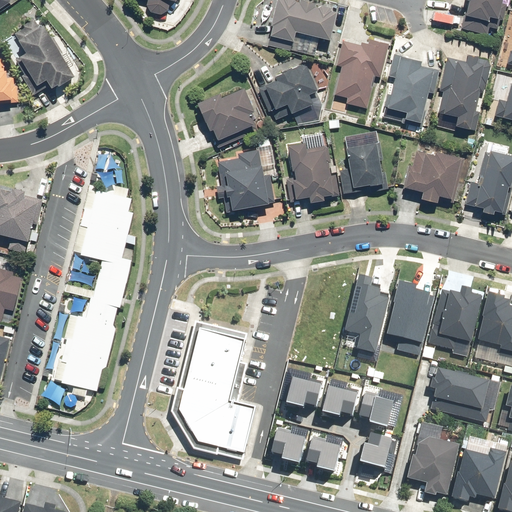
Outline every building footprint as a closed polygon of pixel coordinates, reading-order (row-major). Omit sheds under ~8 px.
[(0,0),(0,8),(12,0),(0,0)] [(146,0),(145,9),(173,16),(176,0),(146,0)] [(277,0),(272,24),(273,24),(271,33),(296,39),(298,30),(332,38),(339,8),(334,7),(332,4),(323,2),(320,4),(317,3),(317,0),(277,0)] [(467,13),(463,28),(489,35),(491,26),(499,28),(502,18),(501,18),(505,0),(472,0),(473,0),(469,14),(467,13)] [(60,83),(76,74),(45,22),(40,25),(35,17),(23,24),(24,27),(16,32),(21,40),(22,40),(28,51),(22,54),(16,58),(25,73),(23,74),(35,93),(42,89),(52,83),(53,86),(59,82),(60,83)] [(368,108),(376,75),(382,76),(391,42),(370,37),(369,42),(362,40),(362,43),(343,39),(337,64),(342,66),(335,94),(348,97),(347,102),(368,108)] [(337,54),(326,51),(324,59),(335,61),(337,54)] [(424,58),(395,51),(390,75),(395,77),(388,106),(407,110),(406,117),(422,120),(425,109),(430,110),(432,102),(427,101),(429,92),(434,93),(440,69),(422,64),(424,58)] [(4,55),(0,54),(0,98),(11,97),(12,102),(20,101),(18,84),(16,85),(15,76),(9,77),(8,68),(6,68),(4,55)] [(482,88),(487,89),(492,66),(489,60),(481,58),(481,56),(471,54),(471,57),(468,56),(467,61),(449,57),(441,90),(445,91),(440,112),(460,117),(458,125),(473,128),(482,88)] [(278,78),(258,86),(270,112),(272,111),(276,120),(293,112),(316,102),(312,92),(321,88),(308,59),(294,66),(294,64),(283,69),(283,70),(276,73),(278,78)] [(256,109),(246,85),(223,94),(221,90),(198,100),(210,129),(214,128),(220,143),(258,127),(251,111),(256,109)] [(500,98),(496,114),(505,117),(506,115),(511,117),(511,85),(508,100),(500,98)] [(332,109),(345,112),(346,106),(334,103),(332,109)] [(341,127),(340,118),(330,120),(331,128),(341,127)] [(380,139),(378,129),(345,135),(351,166),(340,168),(344,193),(379,187),(379,190),(390,188),(387,170),(384,170),(382,159),(385,159),(381,139),(380,139)] [(334,165),(330,143),(309,147),(307,139),(289,142),(294,169),(295,168),(297,176),(287,178),(291,200),(297,199),(310,197),(311,201),(327,198),(326,194),(331,193),(331,197),(342,195),(336,164),(334,165)] [(455,197),(465,153),(437,147),(436,152),(417,148),(414,164),(410,163),(405,185),(424,189),(423,196),(439,200),(441,194),(455,197)] [(266,173),(261,148),(238,152),(239,156),(217,160),(222,184),(217,185),(220,198),(224,197),(227,211),(267,203),(277,201),(271,172),(266,173)] [(511,184),(511,153),(492,148),(491,152),(486,150),(480,175),(482,176),(480,182),(472,180),(467,203),(481,206),(481,205),(486,206),(485,209),(495,212),(496,208),(504,210),(510,184),(511,184)] [(130,210),(133,197),(128,196),(130,188),(116,184),(114,192),(98,188),(101,177),(99,176),(99,173),(93,172),(91,179),(96,180),(95,182),(97,182),(95,188),(90,187),(75,250),(82,252),(82,253),(103,258),(96,290),(68,283),(66,290),(91,297),(87,315),(79,313),(79,315),(71,313),(64,338),(67,339),(63,358),(60,358),(55,378),(63,380),(63,381),(75,384),(73,393),(86,396),(88,387),(98,390),(104,367),(108,365),(117,327),(114,324),(120,306),(121,306),(133,258),(124,256),(127,241),(135,243),(137,235),(129,234),(135,211),(130,210)] [(12,187),(0,183),(0,231),(12,235),(9,249),(27,253),(31,239),(35,222),(38,223),(44,197),(27,193),(28,187),(13,184),(12,187)] [(15,271),(0,267),(0,323),(2,324),(6,309),(15,311),(23,276),(15,274),(15,271)] [(474,343),(485,298),(474,295),(475,290),(465,288),(463,294),(453,292),(453,293),(444,291),(436,324),(442,326),(441,332),(434,331),(430,344),(454,350),(454,354),(468,358),(471,343),(474,343)] [(487,318),(481,341),(503,347),(501,356),(511,358),(511,301),(507,300),(508,298),(491,294),(485,318),(487,318)] [(194,319),(171,411),(193,449),(244,461),(256,407),(236,401),(246,362),(242,361),(250,333),(194,319)] [(11,337),(0,334),(0,379),(1,380),(11,337)] [(423,357),(434,360),(437,349),(425,346),(423,357)] [(492,408),(487,407),(493,381),(471,375),(471,374),(455,370),(454,371),(440,368),(438,378),(435,377),(432,390),(437,391),(432,413),(487,427),(492,408)] [(409,479),(429,484),(426,493),(439,497),(440,494),(451,496),(462,445),(432,437),(420,444),(418,455),(415,455),(409,479)] [(498,500),(508,458),(507,457),(508,453),(493,449),(491,457),(468,451),(463,474),(461,473),(455,499),(471,502),(472,498),(479,499),(479,496),(498,500)] [(511,511),(511,470),(509,485),(507,485),(501,510),(511,511)] [(7,494),(0,492),(0,511),(21,511),(23,503),(6,498),(7,494)] [(28,505),(26,511),(67,511),(58,510),(59,505),(48,503),(46,509),(28,505)]
